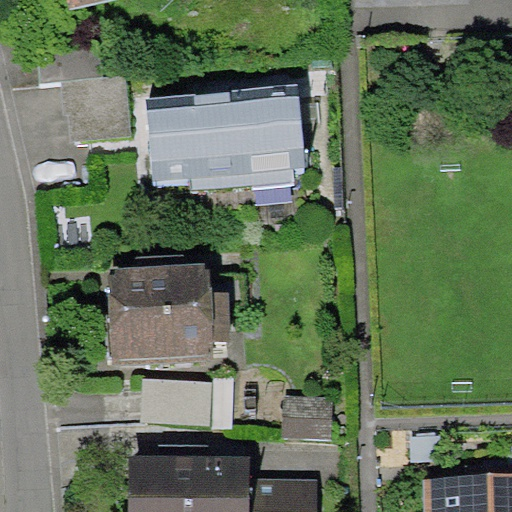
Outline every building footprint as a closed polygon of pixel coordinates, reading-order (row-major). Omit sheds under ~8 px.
[(70,0),(77,32),(179,11),(176,0),(70,0)] [(317,126),(157,133),(161,206),(321,199),(317,126)] [(226,285),(115,280),(111,374),(222,379),(226,285)] [(440,433),(408,434),(408,464),(441,463),(440,433)] [(198,460),(132,468),(130,511),(321,511),(324,486),(198,460)] [(511,511),(511,481),(435,483),(435,511),(511,511)]
